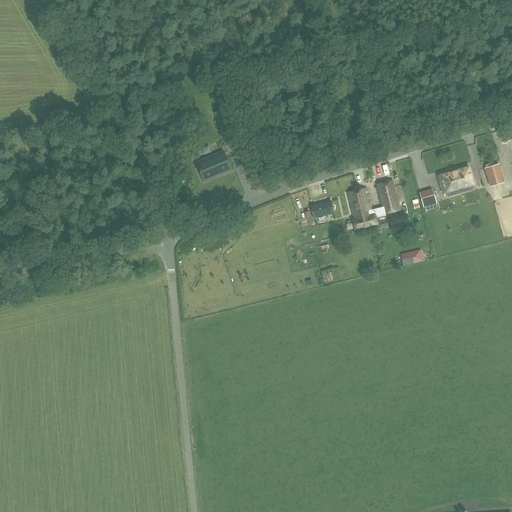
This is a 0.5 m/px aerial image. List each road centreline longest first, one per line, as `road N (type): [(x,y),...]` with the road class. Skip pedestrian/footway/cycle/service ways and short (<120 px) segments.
road 1 (unclassified): [(166,237),(400,147),(511,116)]
road 2 (unclassified): [(193,511),(166,237)]
road 3 (unclassified): [(166,237),(153,195),(50,0)]
road 4 (track): [(393,150),(367,84),(325,48),(313,0)]
road 5 (unclassified): [(0,272),(166,237)]
